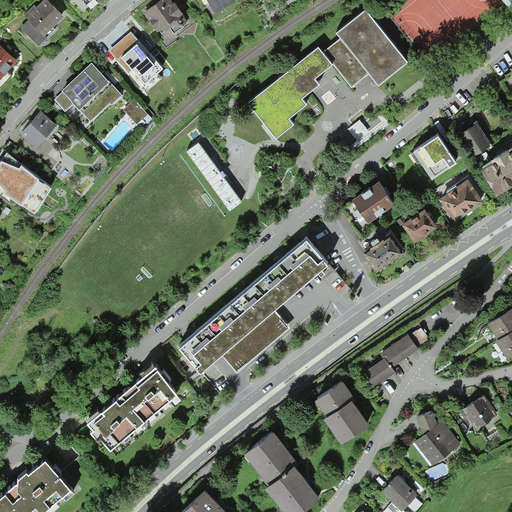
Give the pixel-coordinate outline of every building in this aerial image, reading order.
[(30,19),(21,27),(37,46),(48,37),(45,35),(65,18),(50,0),(43,0),(26,15),(30,19)] [(172,0),(163,0),(144,14),(158,34),(164,30),(166,33),(171,29),(174,34),(189,24),(172,0)] [(236,1),(235,0),(206,0),(215,14),(236,1)] [(369,73),(378,84),(408,61),(367,8),(337,32),(341,37),(369,73)] [(127,25),(104,44),(120,62),(144,41),(135,30),(133,32),(127,25)] [(333,63),(352,87),(369,73),(341,37),(324,50),(333,63)] [(0,38),(0,75),(19,57),(0,38)] [(300,60),(247,101),(275,136),(292,123),(288,117),(306,103),(301,96),(320,82),(316,76),(333,63),(324,50),(319,45),(300,60)] [(64,89),(55,98),(65,109),(75,101),(90,117),(110,99),(113,102),(124,91),(92,58),(62,86),(64,89)] [(135,97),(123,108),(140,126),(145,121),(147,122),(153,117),(135,97)] [(40,107),(20,129),(37,144),(57,122),(40,107)] [(362,116),(350,125),(360,137),(372,128),(362,116)] [(493,146),(478,122),(460,133),(475,157),(493,146)] [(414,147),(432,175),(457,159),(440,131),(414,147)] [(185,150),(229,210),(242,201),(222,173),(198,141),(185,150)] [(511,143),(480,163),(496,190),(511,179),(511,143)] [(4,152),(0,157),(0,182),(7,188),(27,161),(12,149),(8,155),(4,152)] [(80,181),(73,175),(66,183),(74,189),(80,181)] [(436,195),(453,219),(481,200),(464,175),(436,195)] [(397,202),(380,178),(350,200),(367,224),(397,202)] [(400,220),(413,239),(435,225),(423,206),(400,220)] [(388,229),(363,245),(376,267),(402,251),(388,229)] [(307,242),(179,350),(200,375),(223,356),(274,312),(328,267),(307,242)] [(511,327),(511,308),(510,306),(485,322),(496,338),(511,327)] [(274,312),(223,356),(238,373),(289,330),(274,312)] [(505,356),(511,351),(511,327),(496,338),(494,339),(505,356)] [(406,333),(380,350),(383,355),(390,366),(417,349),(406,333)] [(383,355),(361,370),(372,387),(394,372),(390,366),(383,355)] [(156,357),(86,411),(110,442),(180,388),(156,357)] [(352,393),(339,376),(312,396),(325,413),(320,416),(340,442),(367,421),(349,396),(352,393)] [(484,396),(463,408),(475,429),(496,417),(484,396)] [(446,423),(439,429),(432,413),(418,421),(426,437),(418,443),(434,466),(462,446),(446,423)] [(293,458),(271,428),(242,450),(264,479),(290,460),(293,458)] [(0,511),(40,511),(73,483),(47,453),(0,494),(0,511)] [(295,511),(317,496),(290,460),(264,479),(262,481),(284,511),(295,511)] [(401,474),(384,489),(404,511),(421,496),(401,474)] [(224,511),(207,492),(184,511),(224,511)]
